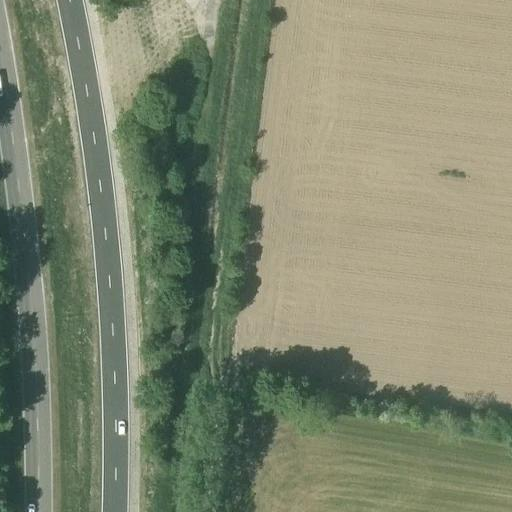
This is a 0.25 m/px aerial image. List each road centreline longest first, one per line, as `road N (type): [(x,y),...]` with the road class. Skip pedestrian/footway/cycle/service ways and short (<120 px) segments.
road 1 (trunk): [(109,511),(104,287),(61,0)]
road 2 (trunk): [(0,76),(32,318),(37,511)]
